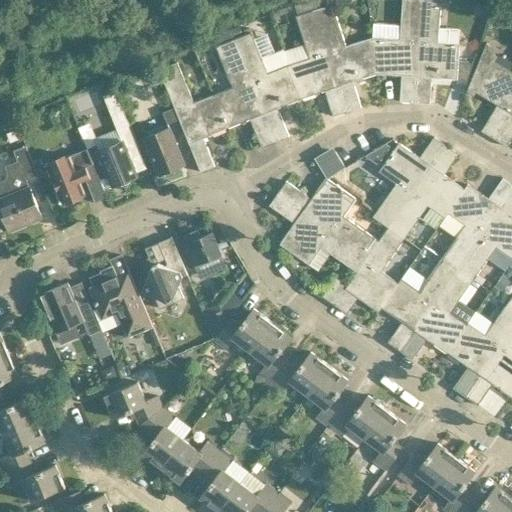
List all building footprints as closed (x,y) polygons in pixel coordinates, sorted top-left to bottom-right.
[(309,0),(306,0),(295,4),(298,14),(313,9),(309,0)] [(402,0),(400,38),(372,36),(377,73),(402,75),(400,101),(415,102),(422,0),(402,0)] [(422,0),(415,102),(430,103),(432,77),(457,78),(459,42),(438,41),(439,27),(441,0),(422,0)] [(332,3),(314,9),(347,110),(361,106),(353,81),(377,73),(372,36),(346,45),(332,3)] [(291,63),(288,63),(301,98),(325,90),(333,115),(347,110),(314,9),(313,9),(298,14),(296,15),(309,56),(291,63)] [(240,26),(230,30),(234,38),(243,34),(240,26)] [(243,34),(234,38),(275,141),(289,135),(278,107),(301,98),(288,63),(283,50),(262,57),(251,31),(243,34)] [(232,86),(213,94),(227,127),(250,118),(261,147),(275,141),(234,38),(215,45),(232,86)] [(481,130),(494,138),(511,108),(511,70),(511,71),(495,61),(497,57),(483,44),(467,90),(474,95),(476,91),(497,104),(481,130)] [(227,127),(213,94),(193,102),(177,61),(159,68),(200,171),(215,165),(204,137),(227,127)] [(120,104),(109,108),(117,128),(128,123),(120,104)] [(174,107),(163,111),(168,124),(179,119),(174,107)] [(511,137),(511,108),(494,138),(507,146),(511,137)] [(96,145),(88,148),(90,155),(93,161),(101,157),(104,165),(102,166),(106,176),(109,175),(113,185),(137,175),(134,169),(146,164),(140,151),(132,133),(130,128),(128,123),(117,128),(93,137),(96,145)] [(169,127),(144,137),(149,151),(157,169),(158,174),(171,168),(184,163),(177,145),(169,127)] [(396,183),(373,216),(387,227),(388,227),(447,145),(446,145),(444,143),(434,136),(419,156),(399,142),(379,171),(396,183)] [(365,155),(377,164),(390,146),(386,143),(365,155)] [(3,181),(0,182),(0,207),(2,211),(9,230),(42,216),(34,198),(29,186),(26,179),(27,179),(38,175),(26,145),(14,150),(18,161),(6,166),(8,170),(8,173),(8,174),(8,177),(6,179),(3,181)] [(330,145),(312,156),(325,175),(342,164),(330,145)] [(447,145),(388,227),(404,238),(427,205),(445,217),(448,213),(465,188),(464,187),(444,174),(459,153),(447,145)] [(87,147),(47,164),(53,180),(50,181),(54,191),(57,189),(62,201),(85,192),(80,181),(86,179),(92,194),(105,189),(101,179),(100,178),(100,179),(98,174),(93,161),(90,155),(88,148),(87,147)] [(286,180),(278,192),(368,256),(379,241),(379,240),(378,240),(343,215),(356,197),(326,177),(312,198),(286,180)] [(445,217),(439,225),(456,236),(442,257),(458,268),(511,190),(511,184),(502,177),(488,198),(468,184),(465,188),(448,213),(445,217)] [(511,190),(458,268),(474,279),(496,247),(511,257),(511,190)] [(356,271),(368,256),(278,192),(269,205),(294,222),(280,243),(309,264),(321,247),(356,271)] [(368,256),(356,271),(347,284),(336,276),(322,295),(347,313),(358,297),(379,311),(402,278),(401,278),(398,282),(381,270),(404,238),(387,227),(379,240),(379,241),(368,256)] [(177,238),(189,267),(222,253),(212,231),(201,235),(198,229),(190,232),(188,228),(177,232),(179,237),(177,238)] [(153,264),(143,290),(155,295),(160,307),(184,297),(180,285),(183,276),(188,274),(172,236),(160,242),(168,261),(166,265),(159,262),(153,264)] [(387,341),(400,350),(458,268),(442,257),(418,290),(402,278),(379,311),(382,307),(402,321),(387,341)] [(113,264),(112,264),(105,267),(106,269),(89,276),(93,285),(89,286),(102,318),(117,312),(127,336),(153,326),(131,274),(119,278),(113,264)] [(427,337),(448,352),(469,322),(468,322),(467,323),(451,312),(474,279),(458,268),(400,350),(412,359),(427,337)] [(478,273),(474,279),(482,284),(486,279),(478,273)] [(502,275),(495,285),(503,291),(510,280),(502,275)] [(68,282),(40,293),(57,331),(61,343),(74,337),(78,331),(75,324),(83,320),(87,331),(89,334),(102,329),(89,300),(81,281),(70,286),(68,282)] [(453,387),(466,396),(511,329),(511,299),(510,298),(493,323),(476,310),(469,322),(448,352),(468,366),(453,387)] [(219,304),(204,310),(215,336),(227,320),(219,304)] [(234,338),(251,351),(273,322),(253,307),(240,325),(230,318),(214,339),(227,348),(234,338)] [(259,373),(271,383),(288,361),(278,354),(291,336),(273,322),(251,351),(266,363),(259,373)] [(493,383),(511,396),(511,329),(466,396),(478,404),(493,383)] [(0,356),(9,352),(0,330),(0,356)] [(292,382),(308,394),(330,365),(311,350),(297,368),(288,361),(271,383),(284,392),(292,382)] [(0,395),(3,395),(0,388),(0,381),(19,374),(9,352),(0,356),(0,395)] [(113,365),(101,370),(106,381),(118,376),(113,365)] [(127,365),(119,368),(123,376),(130,373),(127,365)] [(316,416),(329,426),(345,404),(335,397),(349,379),(330,365),(308,394),(324,406),(316,416)] [(79,370),(71,373),(76,385),(87,381),(83,372),(79,370)] [(134,408),(140,423),(162,406),(157,395),(145,400),(138,381),(104,394),(114,417),(134,408)] [(349,425),(365,437),(387,409),(368,394),(355,411),(345,404),(329,426),(342,436),(349,425)] [(0,425),(3,434),(38,419),(28,396),(7,405),(3,395),(0,395),(0,425)] [(143,453),(162,468),(184,439),(167,426),(175,416),(162,406),(140,423),(156,435),(143,453)] [(387,409),(365,437),(381,449),(373,460),(386,469),(402,448),(393,441),(406,423),(387,409)] [(0,456),(0,458),(6,472),(31,461),(26,449),(47,440),(38,419),(3,434),(11,452),(0,456)] [(194,464),(204,472),(220,450),(207,440),(200,451),(184,439),(162,468),(181,482),(194,464)] [(419,473),(435,486),(457,457),(438,442),(424,460),(415,452),(398,474),(411,484),(419,473)] [(200,497),(219,511),(241,482),(225,470),(233,460),(220,450),(204,472),(214,479),(200,497)] [(443,508),(448,511),(460,511),(472,496),(462,489),(476,471),(457,457),(435,486),(451,498),(443,508)] [(31,461),(6,472),(12,487),(24,482),(32,501),(65,486),(56,464),(36,472),(31,461)] [(248,511),(251,508),(257,511),(263,511),(277,494),(265,484),(257,494),(241,482),(219,511),(220,511),(248,511)] [(357,484),(350,493),(360,501),(367,492),(357,484)] [(505,511),(511,503),(511,498),(495,486),(482,503),(472,496),(460,511),(505,511)] [(69,511),(73,511),(113,511),(105,493),(84,501),(79,490),(55,500),(59,511),(69,511)] [(283,511),(290,503),(277,494),(263,511),(283,511)] [(349,495),(342,506),(349,511),(353,511),(360,503),(349,495)]
